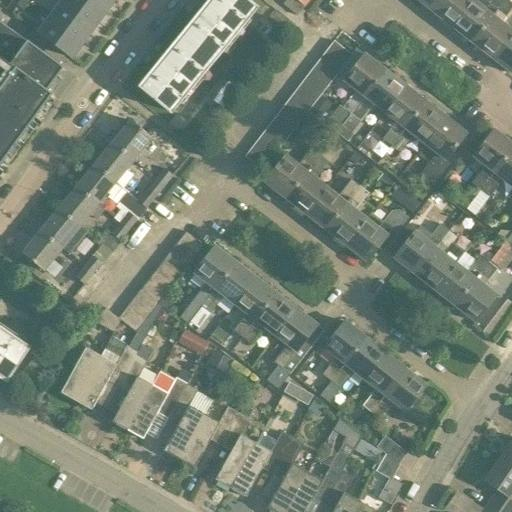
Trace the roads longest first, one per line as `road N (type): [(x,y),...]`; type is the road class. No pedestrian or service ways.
road 1 (residential): [(5,424),(103,290),(124,279),(171,223),(192,217),(235,164)]
road 2 (residential): [(471,400),(361,320),(356,264),(235,164)]
road 3 (residential): [(0,222),(169,0)]
road 4 (residential): [(235,164),(224,154),(232,142),(318,34),(337,29),(359,0)]
road 5 (residential): [(511,121),(501,87),(383,0)]
road 6 (residential): [(160,511),(5,424)]
road 7 (residential): [(409,511),(471,400)]
